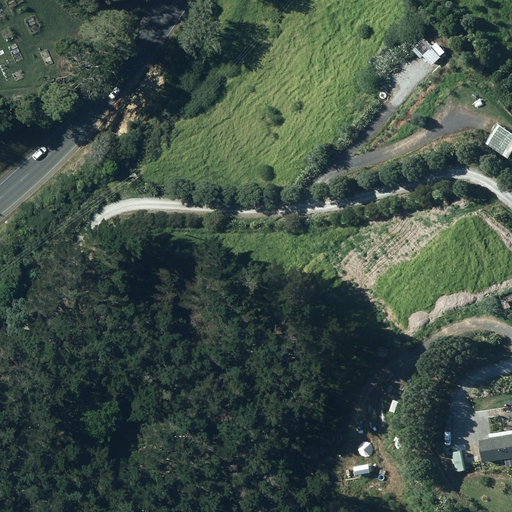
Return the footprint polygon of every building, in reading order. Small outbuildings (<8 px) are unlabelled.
[(442,58),(431,45),(422,53),(433,65),(442,58)] [(406,73),(399,68),(387,85),(394,90),(406,73)] [(511,144),(495,133),(490,139),(511,154),(511,153),(511,144)] [(511,434),(480,440),(484,462),(511,457),(511,434)] [(402,451),(403,451),(402,456),(413,458),(416,439),(406,437),(405,437),(404,437),(403,437),(402,437),(401,437),(400,437),(400,438),(399,438),(398,439),(398,440),(397,441),(397,442),(397,443),(397,444),(397,445),(397,446),(397,447),(398,448),(399,449),(400,450),(401,450),(402,450),(402,451)]
